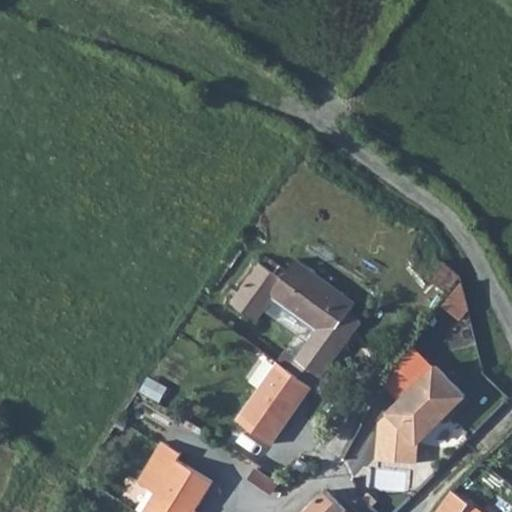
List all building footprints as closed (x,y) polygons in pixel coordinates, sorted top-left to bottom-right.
[(428,258),(424,261),(423,268),(426,273),(431,276),(429,278),(447,292),(460,275),(442,261),(440,263),(435,257),(428,258)] [(230,305),(255,322),(274,297),(319,328),(298,358),(323,376),(344,346),(334,338),(357,304),(297,261),(282,281),(259,265),(230,305)] [(447,305),(466,317),(478,299),(460,287),(447,305)] [(279,362),(240,419),(272,442),(312,386),(279,362)] [(415,463),(417,441),(463,394),(436,366),(390,413),(388,431),(380,430),(377,459),(415,463)] [(144,511),(191,511),(194,507),(197,510),(214,481),(177,459),(181,451),(162,440),(138,481),(157,492),(144,511)] [(234,466),(280,496),(288,484),(289,482),(286,480),(241,454),(234,466)] [(294,467),(303,473),(310,466),(299,459),(294,467)] [(305,511),(345,511),(347,511),(327,491),(305,511)] [(480,511),(452,491),(436,511),(480,511)]
